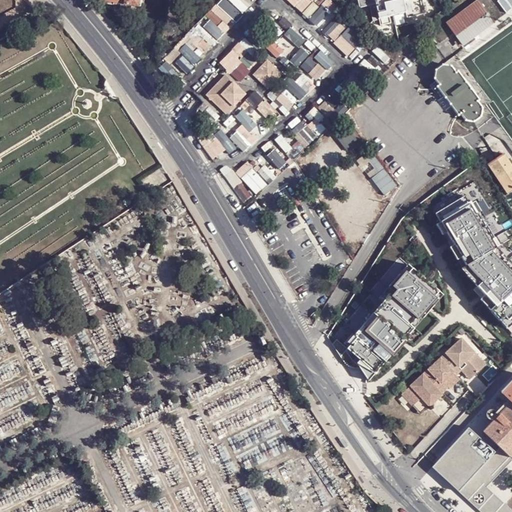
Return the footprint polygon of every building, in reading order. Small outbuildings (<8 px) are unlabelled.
[(369,33),(331,0),(289,0),(296,6),(301,0),(310,0),(312,1),(302,13),(349,55),(369,33)] [(375,3),(379,18),(379,23),(391,20),(390,15),(403,12),(404,18),(426,14),(423,0),(357,0),(359,7),(375,3)] [(447,24),(463,45),(494,21),(478,0),(447,24)] [(511,0),(498,0),(505,11),(511,6),(511,0)] [(203,52),(224,32),(213,20),(192,40),(203,52)] [(186,42),(178,49),(193,64),(201,57),(186,42)] [(267,59),(253,74),(268,88),(282,73),(267,59)] [(240,81),(251,71),(241,60),(230,70),(240,81)] [(465,120),(473,121),(481,116),(482,107),(477,101),(479,100),(457,70),(455,72),(450,66),(441,65),(434,70),(434,78),(439,85),(436,87),(458,115),(460,113),(465,120)] [(225,74),(206,94),(226,113),(245,93),(225,74)] [(301,117),(288,127),(304,147),(320,135),(318,133),(340,116),(325,97),(308,111),(319,125),(312,131),(301,117)] [(263,98),(254,108),(265,119),(275,109),(263,98)] [(203,102),(197,107),(201,111),(206,106),(203,102)] [(236,114),(249,131),(257,125),(244,108),(236,114)] [(285,137),(225,175),(241,201),(277,178),(273,173),(290,162),(289,161),(297,156),(285,137)] [(511,166),(503,153),(487,163),(507,193),(511,190),(511,166)] [(487,307),(508,329),(511,325),(511,259),(500,247),(511,239),(474,180),(428,207),(459,266),(493,301),(487,307)] [(127,196),(122,200),(125,205),(130,202),(127,196)] [(369,381),(444,291),(402,254),(331,342),(346,362),(352,367),(360,367),(363,372),(369,381)] [(262,334),(258,336),(260,340),(262,343),(263,347),(267,344),(262,334)] [(440,357),(455,374),(461,369),(459,366),(464,361),(475,373),(486,364),(462,338),(440,357)] [(423,373),(441,393),(448,386),(452,382),(453,384),(459,378),(455,374),(440,357),(423,373)] [(459,366),(461,369),(470,378),(475,373),(464,361),(459,366)] [(511,368),(511,367),(494,385),(504,396),(511,402),(511,368)] [(423,373),(401,393),(413,405),(419,399),(423,399),(429,405),(442,394),(441,393),(423,373)] [(511,402),(504,396),(492,408),(498,413),(499,414),(511,402)] [(419,399),(413,405),(420,413),(429,405),(423,399),(419,399)] [(511,455),(511,402),(499,414),(495,419),(483,432),(510,457),(511,455)] [(511,511),(511,505),(487,481),(510,457),(483,432),(473,423),(437,463),(488,511),(511,511)]
